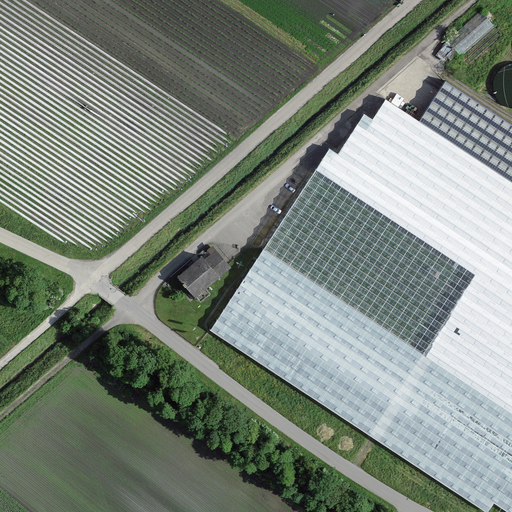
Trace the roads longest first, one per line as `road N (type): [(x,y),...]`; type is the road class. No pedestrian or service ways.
road 1 (track): [(475,0),(0,418)]
road 2 (track): [(414,0),(0,365)]
road 3 (residential): [(418,511),(93,279),(0,231)]
